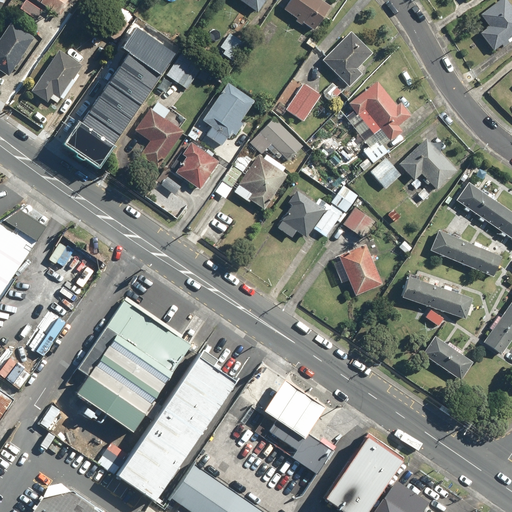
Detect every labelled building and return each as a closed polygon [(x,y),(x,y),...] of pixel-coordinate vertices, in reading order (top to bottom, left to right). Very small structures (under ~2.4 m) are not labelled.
[(45,9),(33,0),(26,0),(21,8),(37,20),(45,9)] [(39,0),(63,14),(72,0),(39,0)] [(268,0),(241,0),(259,13),(268,0)] [(291,0),(286,8),(300,17),(297,20),(302,23),(304,20),(316,28),(332,4),(326,0),(291,0)] [(511,35),(511,11),(504,0),(503,0),(497,0),(475,16),(485,30),(478,35),(490,52),(498,46),(500,49),(511,41),(508,38),(511,35)] [(135,16),(120,6),(103,31),(118,41),(135,16)] [(39,36),(14,19),(0,40),(0,69),(11,77),(39,36)] [(148,26),(125,57),(138,66),(148,52),(164,64),(177,46),(148,26)] [(354,29),(324,57),(350,85),(364,72),(358,66),(374,51),(354,29)] [(233,61),(246,44),(230,32),(220,45),(226,50),(223,54),(233,61)] [(319,40),(311,34),(304,44),(312,50),(319,40)] [(216,41),(208,36),(200,50),(207,55),(216,41)] [(84,64),(61,49),(33,92),(49,102),(55,92),(62,97),(84,64)] [(205,64),(184,49),(167,75),(188,89),(205,64)] [(139,91),(117,76),(92,112),(114,127),(139,91)] [(389,150),(384,144),(403,129),(399,125),(412,115),(402,102),(399,104),(380,79),(341,109),(360,134),(349,142),(364,162),(360,165),(364,170),(389,150)] [(223,145),(256,97),(230,80),(202,120),(212,127),(207,134),(223,145)] [(321,93),(305,82),(287,109),(304,120),(321,93)] [(343,91),(334,82),(323,92),(332,102),(343,91)] [(185,130),(152,105),(132,132),(149,145),(143,152),(159,164),(185,130)] [(304,144),(275,116),(251,141),(263,152),(271,143),(289,160),(304,144)] [(423,171),(428,177),(424,180),(428,185),(432,181),(439,189),(460,171),(429,136),(400,161),(415,178),(423,171)] [(220,162),(194,140),(183,152),(188,156),(178,168),(200,186),(220,162)] [(267,154),(265,157),(260,153),(236,190),(264,209),(289,172),(284,169),(287,166),(267,154)] [(387,156),(370,171),(386,189),(403,174),(387,156)] [(242,175),(232,167),(216,190),(226,197),(242,175)] [(506,238),(508,235),(511,237),(511,209),(471,181),(458,200),(466,205),(463,210),(484,224),(486,220),(497,227),(495,231),(506,238)] [(320,196),(317,201),(297,187),(287,200),(293,204),(278,225),(293,236),(298,229),(308,235),(313,228),(327,238),(358,193),(343,184),(330,203),(320,196)] [(0,222),(0,297),(51,219),(28,204),(0,222)] [(377,219),(358,205),(344,223),(364,238),(377,219)] [(503,254),(489,248),(490,245),(477,239),(475,243),(439,228),(431,249),(495,275),(503,254)] [(342,254),(343,258),(333,262),(341,283),(351,279),(357,293),(384,282),(369,244),(342,254)] [(474,296),(460,291),(461,288),(447,283),(446,286),(409,273),(402,296),(467,318),(474,296)] [(193,345),(124,297),(63,385),(132,433),(193,345)] [(511,301),(503,316),(500,314),(491,327),(494,329),(485,341),(502,352),(511,336),(511,301)] [(445,317),(432,307),(425,317),(438,326),(445,317)] [(476,361),(437,333),(423,352),(462,380),(476,361)] [(234,383),(195,356),(113,473),(153,500),(234,383)] [(0,418),(12,401),(0,392),(0,418)] [(271,418),(274,420),(279,413),(305,431),(317,414),(287,394),(271,418)] [(274,420),(273,422),(264,416),(253,431),(315,474),(332,450),(305,431),(279,413),(274,420)] [(364,511),(401,459),(365,434),(320,498),(340,511),(364,511)] [(264,511),(193,463),(169,497),(191,511),(264,511)] [(420,511),(434,493),(401,470),(374,509),(378,511),(420,511)] [(98,511),(51,481),(30,511),(98,511)]
